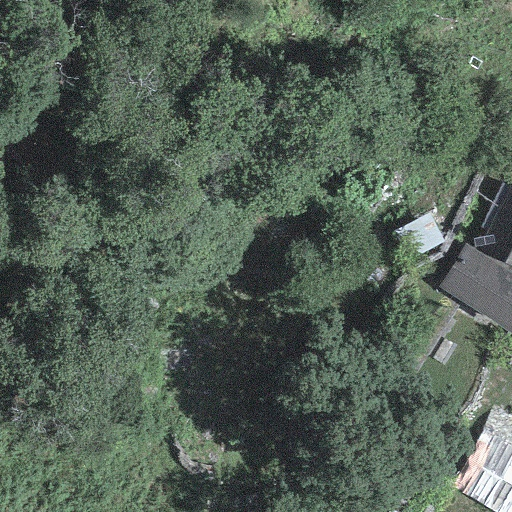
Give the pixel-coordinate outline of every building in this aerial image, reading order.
[(511,187),(509,186),(478,246),(511,263),(511,187)] [(429,214),(392,231),(406,261),(443,245),(429,214)] [(511,276),(464,246),(437,288),(511,335),(511,276)] [(511,511),(511,416),(493,406),(448,488),(491,511),(511,511)] [(269,511),(265,494),(244,500),(246,511),(269,511)]
